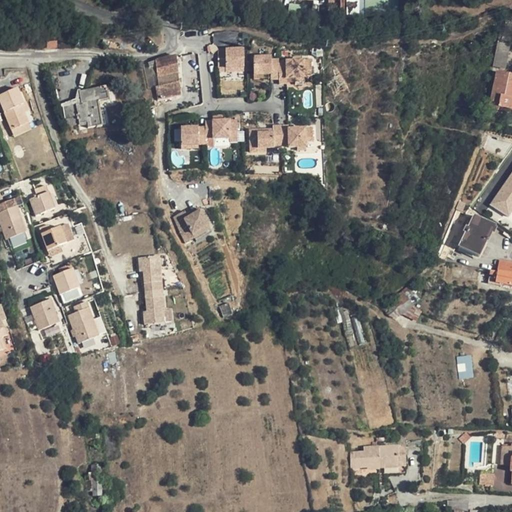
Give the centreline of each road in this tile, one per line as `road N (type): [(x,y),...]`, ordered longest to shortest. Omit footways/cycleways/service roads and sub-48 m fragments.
road 1 (residential): [(30,60),(66,168),(90,201),(133,313)]
road 2 (residential): [(64,0),(106,20),(153,23),(170,42),(160,54),(133,59),(30,60)]
